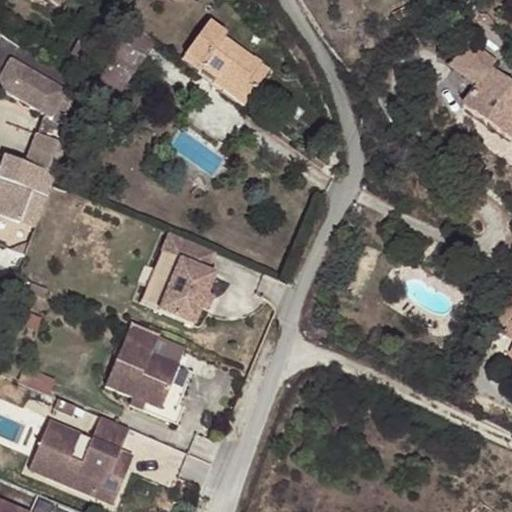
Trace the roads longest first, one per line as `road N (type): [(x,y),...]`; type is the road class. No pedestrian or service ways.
road 1 (residential): [(223,511),(304,283),(357,167),(350,110),(291,11)]
road 2 (unknown): [(243,459),(78,389),(64,359),(74,325)]
